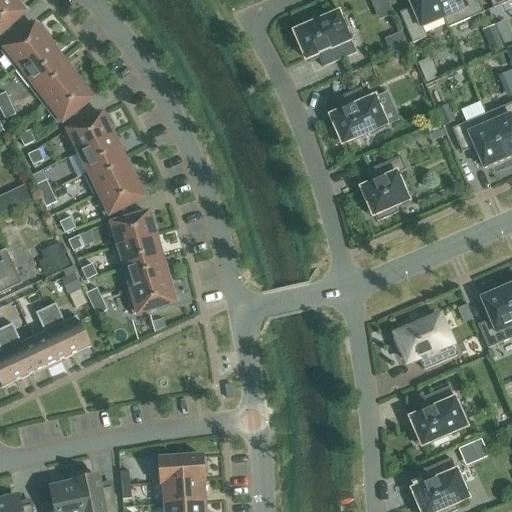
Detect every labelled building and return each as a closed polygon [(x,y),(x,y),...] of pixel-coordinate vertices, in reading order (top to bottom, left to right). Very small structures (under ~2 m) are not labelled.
[(15,0),(3,0),(0,3),(0,35),(24,14),(22,10),(23,9),(15,0)] [(408,0),(412,8),(400,14),(412,43),(426,38),(422,28),(443,19),(444,19),(435,0),(408,0)] [(435,0),(444,19),(443,19),(447,29),(483,13),(477,0),(435,0)] [(511,0),(489,0),(493,9),(511,0)] [(296,36),(292,37),(297,51),(301,49),(306,61),(318,56),(323,68),(356,54),(339,14),(294,33),(296,36)] [(1,53),(15,71),(51,44),(39,28),(38,30),(35,26),(1,53)] [(503,54),(511,50),(511,41),(507,29),(495,33),(503,54)] [(392,60),(407,52),(399,36),(384,43),(392,60)] [(15,71),(29,90),(63,63),(58,56),(60,54),(51,44),(15,71)] [(29,90),(43,108),(79,79),(71,69),(69,70),(63,63),(29,90)] [(420,70),(431,103),(443,99),(433,66),(420,70)] [(79,79),(43,108),(58,126),(92,100),(89,96),(91,95),(79,79)] [(342,113),(331,117),(336,129),(332,130),(337,144),(341,143),(343,145),(387,126),(375,99),(366,102),(360,90),(337,100),(342,113)] [(5,93),(0,95),(0,109),(10,104),(5,93)] [(16,115),(10,104),(0,109),(0,110),(4,120),(16,115)] [(511,104),(485,115),(505,160),(511,157),(511,104)] [(74,157),(79,154),(115,136),(106,118),(104,119),(102,115),(63,135),(74,157)] [(474,148),(484,169),(505,160),(485,115),(452,130),(462,153),(474,148)] [(30,131),(19,136),(24,147),(35,142),(30,131)] [(79,154),(88,173),(89,174),(123,157),(119,149),(120,148),(115,136),(79,154)] [(39,150),(28,155),(33,166),(44,161),(39,150)] [(83,176),(94,197),(135,177),(129,165),(127,166),(123,157),(89,174),(88,173),(83,176)] [(397,175),(406,171),(400,158),(368,172),(373,184),(362,189),(366,201),(362,202),(368,216),(372,214),(373,217),(374,217),(377,223),(398,214),(395,208),(408,202),(397,175)] [(135,177),(94,197),(104,218),(143,199),(141,195),(143,194),(135,177)] [(47,181),(36,186),(41,197),(52,192),(47,181)] [(52,192),(41,197),(46,208),(57,203),(52,192)] [(115,237),(118,247),(118,248),(157,237),(151,218),(149,219),(148,214),(106,227),(110,238),(115,237)] [(71,218),(60,223),(65,234),(76,229),(71,218)] [(164,258),(180,254),(176,236),(160,239),(164,258)] [(79,237),(68,242),(73,253),(84,248),(79,237)] [(120,272),(125,271),(125,270),(161,259),(158,250),(160,249),(157,237),(118,248),(118,247),(113,249),(120,272)] [(0,294),(21,284),(5,250),(0,252),(0,294)] [(125,270),(125,271),(131,291),(131,292),(169,280),(166,267),(164,268),(161,259),(125,270)] [(92,265),(81,270),(86,281),(97,276),(92,265)] [(76,277),(63,281),(70,303),(83,298),(76,277)] [(131,292),(131,291),(125,292),(132,316),(174,304),(173,300),(175,299),(169,280),(131,292)] [(511,285),(502,290),(511,313),(511,285)] [(97,289),(86,294),(91,305),(102,300),(97,289)] [(478,326),(488,349),(511,338),(511,313),(502,290),(481,299),(490,321),(478,326)] [(91,305),(96,316),(107,311),(102,300),(91,305)] [(46,309),(68,358),(91,347),(77,317),(64,323),(56,305),(46,309)] [(32,338),(46,368),(68,358),(46,309),(36,314),(44,332),(32,338)] [(461,330),(472,330),(472,315),(460,315),(461,330)] [(396,338),(392,340),(398,354),(402,352),(407,363),(419,358),(424,371),(457,357),(439,317),(427,322),(424,316),(404,325),(406,331),(395,336),(396,338)] [(2,330),(25,378),(46,368),(32,338),(21,343),(12,325),(2,330)] [(0,352),(0,383),(2,389),(25,378),(2,330),(0,330),(0,351),(1,353),(0,352)] [(422,414),(411,419),(415,430),(411,432),(417,446),(421,444),(422,447),(466,428),(449,388),(417,402),(422,414)] [(165,484),(205,481),(203,457),(160,460),(162,485),(165,485),(165,484)] [(424,486),(412,491),(417,502),(413,504),(416,511),(455,511),(458,511),(456,505),(468,499),(451,459),(419,474),(424,486)] [(120,473),(121,486),(131,486),(130,472),(120,473)] [(98,476),(74,481),(80,511),(117,511),(112,488),(100,490),(98,476)] [(80,511),(74,481),(60,484),(61,487),(52,489),(54,500),(42,503),(44,511),(80,511)] [(205,481),(165,484),(165,485),(166,505),(204,503),(204,502),(203,493),(206,493),(205,481)] [(132,499),(131,486),(121,486),(122,500),(132,499)] [(159,504),(159,489),(132,491),(132,505),(159,504)] [(7,497),(0,499),(0,511),(33,511),(31,505),(20,509),(17,497),(8,500),(7,497)] [(204,503),(166,505),(166,511),(206,511),(206,502),(204,502),(204,503)]
